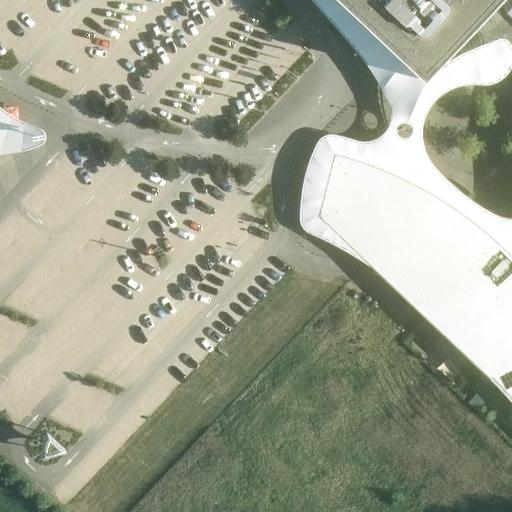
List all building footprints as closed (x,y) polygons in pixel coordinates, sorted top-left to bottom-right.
[(303,0),(327,25),(351,53),(370,80),(380,98),(384,108),(385,117),(385,121),(385,123),(381,128),(391,131),(392,126),(394,124),(398,124),(401,125),(404,126),(405,129),(405,133),(416,134),(416,126),(417,119),(420,108),(429,97),(437,91),(448,89),(470,89),(480,88),(489,80),(494,72),(501,60),(494,60),(487,59),(480,60),(473,62),(464,64),(455,66),(446,68),(437,69),(428,70),(353,0),(303,0)] [(511,0),(353,0),(428,70),(437,69),(446,68),(455,66),(464,64),(473,62),(480,60),(487,59),(494,60),(501,60),(508,62),(511,63),(511,0)] [(0,115),(0,139),(2,141),(5,142),(9,144),(13,145),(17,146),(21,147),(22,149),(27,149),(30,147),(32,145),(33,141),(33,137),(32,134),(30,131),(26,129),(14,124),(4,118),(0,115)] [(333,245),(365,261),(316,215),(332,152),(349,157),(366,162),(383,169),(399,176),(415,184),(431,192),(446,202),(461,212),(468,204),(464,201),(439,179),(426,163),(420,147),(416,134),(405,133),(404,135),(402,138),(399,139),(396,138),(393,137),(391,134),(391,131),(381,128),(376,136),(367,141),(357,141),(346,141),(332,134),(322,136),(314,140),(308,149),(303,160),(300,172),(297,184),(296,196),(296,210),(299,222),(301,226),(304,230),(312,234),(333,245)] [(14,151),(22,149),(21,147),(17,146),(13,145),(9,144),(5,142),(2,141),(0,139),(0,153),(0,154),(9,152),(14,151)] [(332,152),(316,215),(365,261),(419,312),(425,318),(487,377),(511,362),(511,256),(502,246),(489,234),(475,223),(461,212),(446,202),(431,192),(415,184),(399,176),(383,169),(366,162),(349,157),(332,152)] [(511,362),(487,377),(511,408),(511,233),(510,232),(508,229),(508,227),(509,223),(510,220),(508,217),(502,217),(492,217),(486,214),(468,204),(461,212),(475,223),(489,234),(502,246),(511,256),(511,362)]
